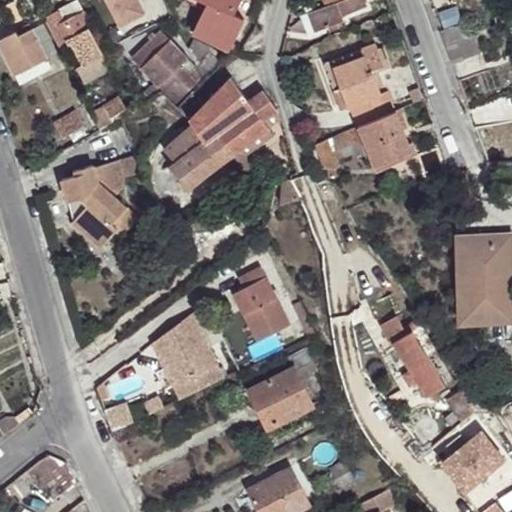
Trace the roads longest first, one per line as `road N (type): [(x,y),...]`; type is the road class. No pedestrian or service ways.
road 1 (residential): [(286,0),(273,60),(357,384),(452,511)]
road 2 (residential): [(68,412),(0,178)]
road 3 (residential): [(406,0),(463,161)]
